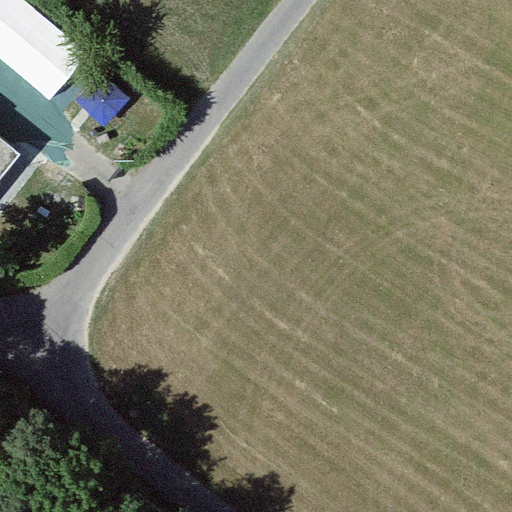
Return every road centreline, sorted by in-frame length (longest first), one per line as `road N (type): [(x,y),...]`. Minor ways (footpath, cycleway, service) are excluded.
road 1 (unclassified): [(24,359),(302,0)]
road 2 (unclassified): [(24,359),(214,511)]
